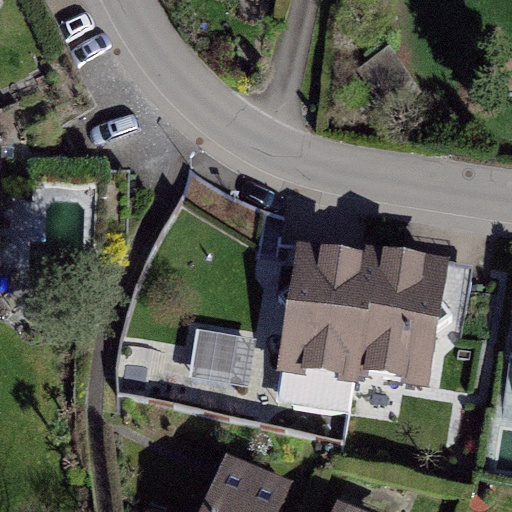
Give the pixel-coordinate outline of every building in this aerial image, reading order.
[(369,376),(371,364),(387,254),(311,243),(293,364),(369,376)] [(389,243),(387,254),(371,364),(445,375),(463,254),(389,243)] [(191,375),(246,390),(259,340),(204,325),(191,375)] [(297,511),(310,480),(237,450),(212,511),(297,511)] [(344,511),(393,511),(352,495),(344,511)]
